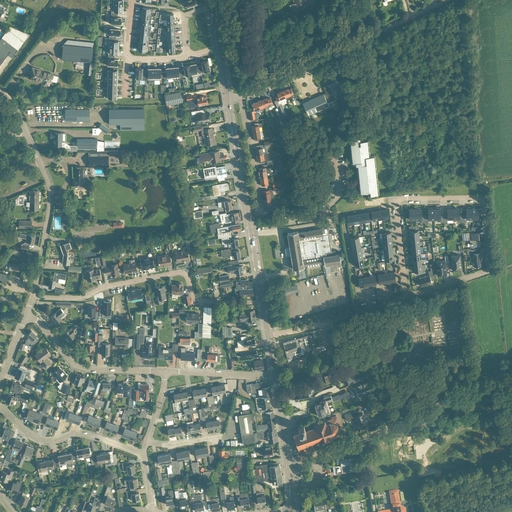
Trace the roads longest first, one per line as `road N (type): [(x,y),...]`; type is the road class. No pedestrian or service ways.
road 1 (residential): [(490,270),(482,199),(399,198),(406,297)]
road 2 (residential): [(32,295),(75,298),(180,272),(198,299),(263,301)]
road 3 (tertiary): [(288,469),(511,375)]
road 4 (unclassified): [(32,295),(49,194),(0,92)]
road 5 (unknown): [(124,97),(12,104),(18,75),(35,54),(63,48)]
road 6 (residential): [(146,456),(86,435),(33,437),(0,407)]
road 7 (residential): [(26,315),(80,367),(165,373)]
road 8 (residential): [(406,297),(269,336)]
road 9 (tertiary): [(250,232),(228,101)]
road 10 (unclassified): [(334,52),(449,0)]
road 11 (residential): [(260,214),(242,94)]
